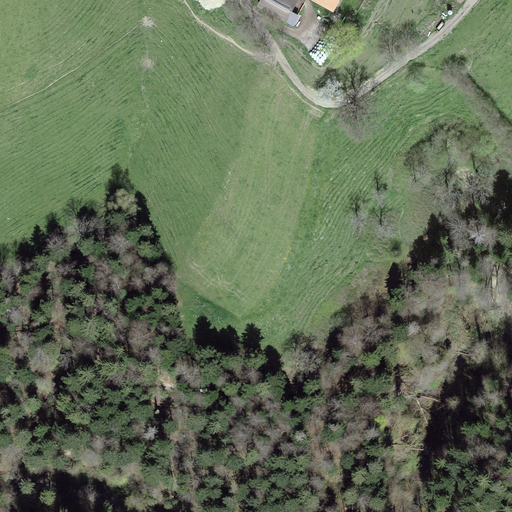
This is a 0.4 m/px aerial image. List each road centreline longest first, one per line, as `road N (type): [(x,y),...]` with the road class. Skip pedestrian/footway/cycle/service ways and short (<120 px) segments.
road 1 (track): [(331,103),(284,277),(257,313),(234,319),(211,312),(163,284),(118,236),(96,237)]
road 2 (track): [(471,0),(387,73),(331,103)]
road 3 (track): [(96,237),(49,278),(38,309),(0,349)]
road 4 (track): [(331,103),(311,96),(281,64),(246,0)]
